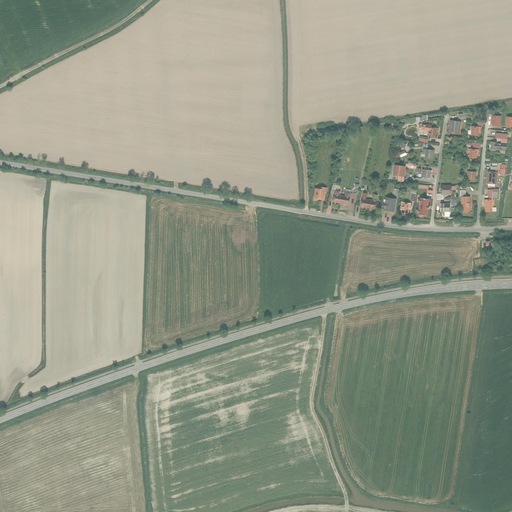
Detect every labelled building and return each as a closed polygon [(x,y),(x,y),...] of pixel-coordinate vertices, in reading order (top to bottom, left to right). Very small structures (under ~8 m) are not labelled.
[(497,113),(488,112),(488,122),(497,122),(497,113)] [(511,114),(502,114),(502,121),(502,122),(502,124),(509,125),(509,124),(511,124),(511,114)] [(458,118),(446,117),(444,131),(456,132),(458,118)] [(478,124),(465,123),(465,127),(466,127),(466,132),(475,133),(475,129),(477,130),(478,124)] [(435,125),(425,124),(424,133),(432,134),(432,131),(434,131),(435,125)] [(491,130),(491,135),(497,136),(496,140),(503,141),(504,131),(491,130)] [(496,140),(486,139),(485,146),(502,148),(503,141),(496,140)] [(431,147),(419,145),(417,154),(429,156),(431,147)] [(476,147),(465,146),(465,155),(473,156),(474,152),(475,152),(476,147)] [(402,163),(390,162),(389,173),(394,174),(393,179),(400,180),(402,163)] [(428,168),(419,167),(418,171),(417,175),(427,176),(428,168)] [(472,169),(464,169),(463,177),(471,177),(472,169)] [(494,170),(483,169),(482,181),(484,181),(492,182),(493,182),(494,170)] [(448,183),(438,183),(437,191),(447,192),(448,183)] [(313,186),(311,196),(320,198),(322,187),(313,186)] [(495,186),(483,187),(483,197),(496,196),(495,186)] [(331,188),(330,192),(329,199),(346,201),(347,190),(342,189),(341,193),(336,192),(337,189),(331,188)] [(360,190),(359,195),(357,195),(356,204),(372,206),(374,198),(373,198),(374,192),(369,192),(368,197),(363,196),(364,190),(360,190)] [(462,194),(456,194),(457,210),(466,210),(466,194),(462,194)] [(383,197),(383,200),(381,199),(380,207),(389,209),(390,201),(389,201),(390,198),(383,197)] [(491,197),(481,197),(481,209),(489,209),(489,202),(491,202),(491,197)] [(405,200),(397,199),(397,211),(405,212),(406,206),(408,206),(408,202),(405,202),(405,200)] [(446,201),(436,201),(436,209),(445,209),(446,201)] [(422,206),(414,204),(413,212),(421,213),(422,206)]
